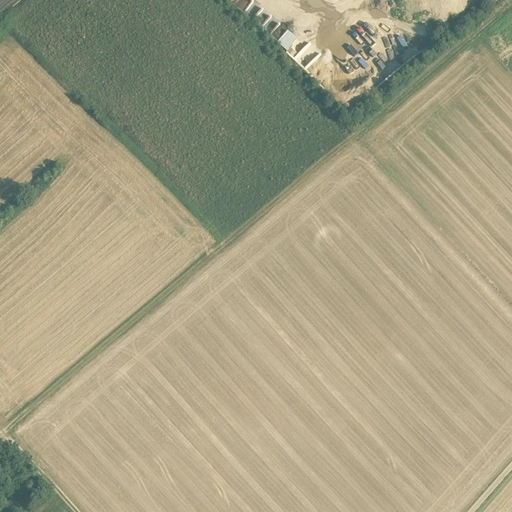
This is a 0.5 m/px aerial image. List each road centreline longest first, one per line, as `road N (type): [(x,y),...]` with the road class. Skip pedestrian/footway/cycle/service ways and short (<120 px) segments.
road 1 (track): [(0,449),(511,16)]
road 2 (track): [(16,34),(234,250)]
